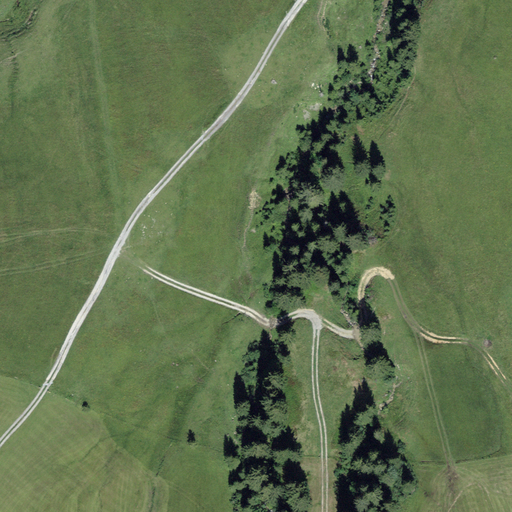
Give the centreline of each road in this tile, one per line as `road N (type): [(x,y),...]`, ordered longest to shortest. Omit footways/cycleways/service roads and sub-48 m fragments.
road 1 (track): [(0,452),(78,332),(117,247),(313,0)]
road 2 (track): [(511,390),(475,344),(437,339),(413,323),(383,271),(370,272),(361,286),(364,319),(351,334),(311,314),(265,321),(163,278),(117,247)]
road 3 (track): [(315,319),(324,511)]
